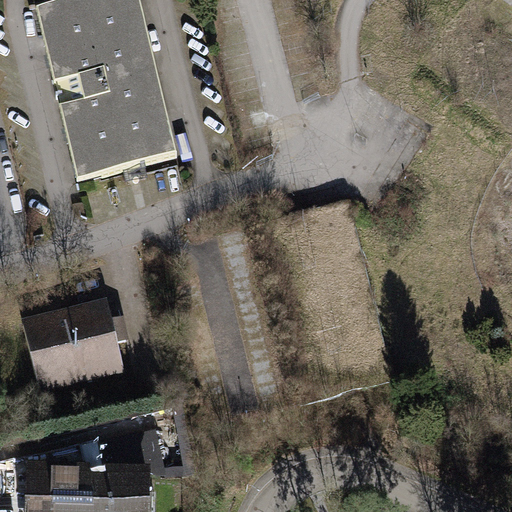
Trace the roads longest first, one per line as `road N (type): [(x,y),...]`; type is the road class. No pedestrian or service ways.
road 1 (unclassified): [(263,177),(0,272)]
road 2 (residential): [(265,511),(307,474),(344,472),(446,511)]
